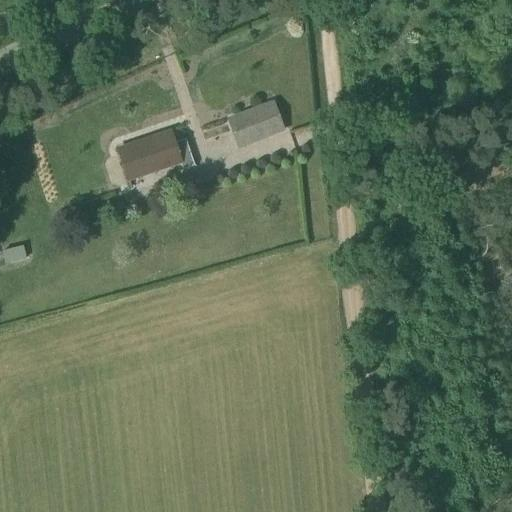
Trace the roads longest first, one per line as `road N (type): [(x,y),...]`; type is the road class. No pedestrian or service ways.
road 1 (track): [(316,0),(371,511)]
road 2 (tertiary): [(0,67),(159,0)]
